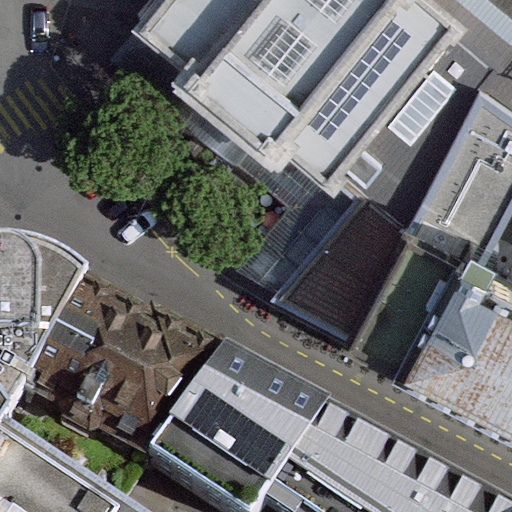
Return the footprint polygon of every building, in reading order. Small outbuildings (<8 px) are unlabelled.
[(155,0),(139,20),(188,61),(178,72),(225,112),(248,131),(258,119),(323,170),(328,163),(345,177),(347,178),(361,189),(271,294),(350,336),(472,100),(511,120),(511,66),(473,32),(432,0),(155,0)] [(511,0),(429,0),(511,70),(511,0)] [(511,290),(484,276),(511,222),(511,120),(472,100),(350,336),(511,419),(511,290)] [(0,411),(4,405),(149,467),(223,371),(23,263),(0,256),(0,411)] [(475,511),(356,443),(223,371),(149,467),(225,511),(260,511),(265,506),(276,511),(475,511)] [(0,511),(70,511),(0,467),(0,511)]
